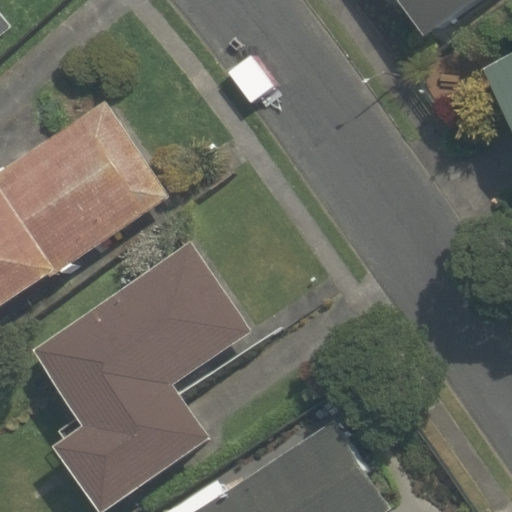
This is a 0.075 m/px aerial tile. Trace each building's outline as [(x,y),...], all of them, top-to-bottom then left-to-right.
[(0,0),(0,77),(41,45),(4,0),(0,0)] [(511,0),(411,0),(452,57),(511,13),(511,0)] [(511,68),(503,73),(511,89),(511,68)] [(79,278),(181,205),(114,113),(15,184),(0,164),(0,347),(3,351),(87,290),(79,278)] [(200,252),(53,359),(115,444),(80,470),(110,511),(159,511),(239,454),(195,395),(266,344),(200,252)] [(234,480),(183,511),(405,511),(354,431),(246,499),(234,480)]
